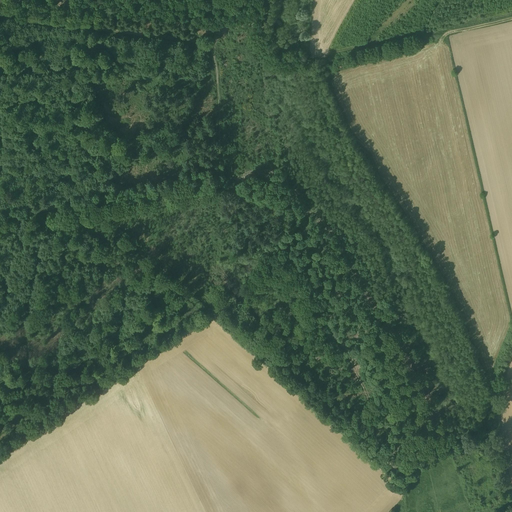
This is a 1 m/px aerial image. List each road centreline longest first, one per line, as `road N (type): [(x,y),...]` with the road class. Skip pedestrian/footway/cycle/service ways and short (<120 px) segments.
road 1 (track): [(0,215),(215,186),(223,177),(216,70),(204,46),(0,15)]
road 2 (track): [(444,33),(316,56)]
